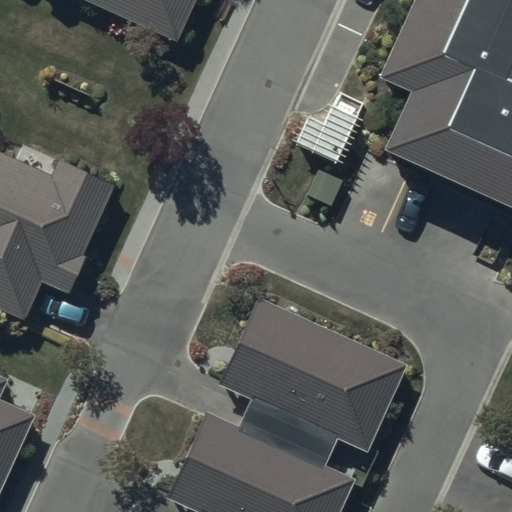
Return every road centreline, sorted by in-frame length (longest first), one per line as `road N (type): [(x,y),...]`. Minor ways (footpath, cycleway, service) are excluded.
road 1 (residential): [(398,511),(454,390),(457,353),(448,325),(431,304),(198,207)]
road 2 (residential): [(294,0),(198,207)]
road 3 (residential): [(62,511),(143,337)]
road 4 (residential): [(198,207),(143,337)]
